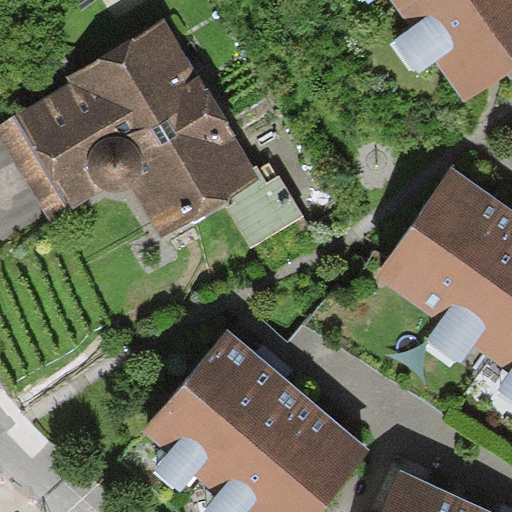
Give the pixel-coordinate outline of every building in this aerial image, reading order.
[(511,0),(357,0),(367,13),(384,0),(387,0),(412,33),(392,48),(417,81),(438,65),(467,103),(511,68),(511,0)] [(168,28),(0,128),(0,132),(50,222),(101,193),(107,196),(114,199),(122,198),(132,192),(162,242),(235,199),(238,204),(230,209),(254,248),(303,218),(281,180),(268,188),(257,169),(254,171),(168,28)] [(511,214),(453,174),(379,281),(444,326),(431,344),(466,367),(476,353),(511,377),(511,383),(505,394),(511,399),(511,214)] [(228,336),(144,438),(168,457),(152,476),(180,499),(193,483),(214,500),(203,511),(319,511),(369,452),(274,374),(228,336)] [(488,511),(407,475),(390,511),(488,511)]
